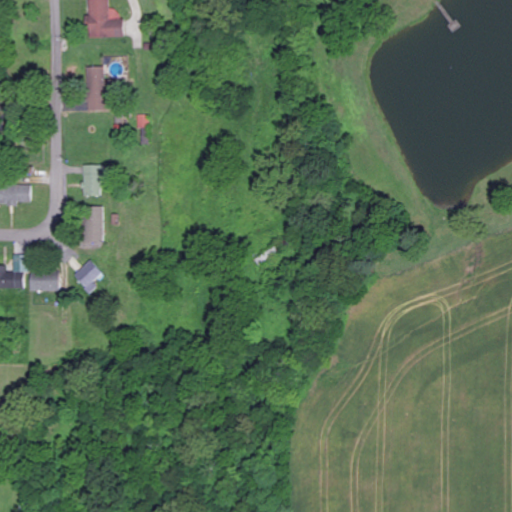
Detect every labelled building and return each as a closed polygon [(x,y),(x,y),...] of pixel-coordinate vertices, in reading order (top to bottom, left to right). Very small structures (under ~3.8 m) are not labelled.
[(125,37),(124,8),(111,9),(111,0),(90,0),(91,16),(89,16),(90,38),(125,37)] [(109,67),(88,67),(90,111),(110,111),(109,67)] [(106,166),(86,165),(86,197),(105,197),(106,166)] [(34,202),(34,185),(0,184),(0,205),(21,206),(21,202),(34,202)] [(88,207),(87,242),(107,242),(107,208),(88,207)] [(9,267),(0,266),(0,288),(27,290),(28,258),(16,257),(15,273),(9,273),(9,267)] [(106,273),(94,260),(77,276),(94,294),(101,288),(96,283),(106,273)] [(63,272),(33,273),(33,292),(63,291),(63,272)]
